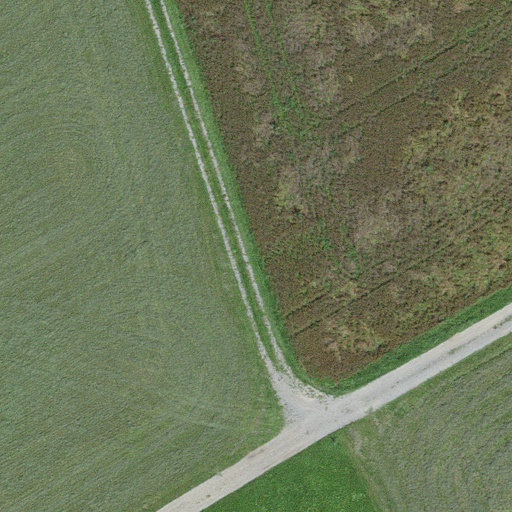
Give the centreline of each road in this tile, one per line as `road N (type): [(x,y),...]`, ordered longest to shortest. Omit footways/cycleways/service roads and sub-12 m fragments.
road 1 (track): [(158,0),(299,432)]
road 2 (track): [(511,306),(165,511)]
